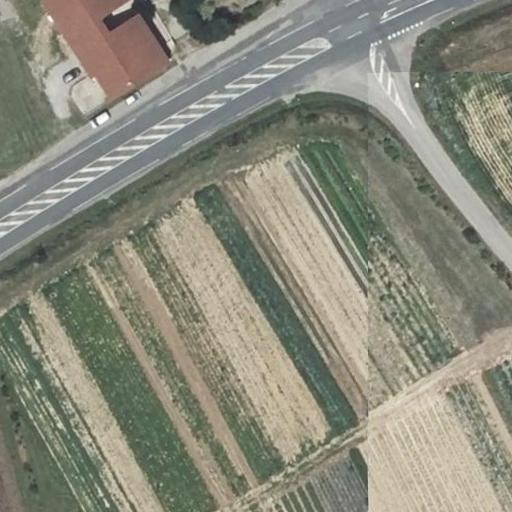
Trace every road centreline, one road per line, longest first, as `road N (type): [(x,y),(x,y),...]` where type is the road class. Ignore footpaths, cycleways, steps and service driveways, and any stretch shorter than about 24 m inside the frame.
road 1 (tertiary): [(357,26),(125,151),(0,230)]
road 2 (unclassified): [(511,256),(407,118),(357,26)]
